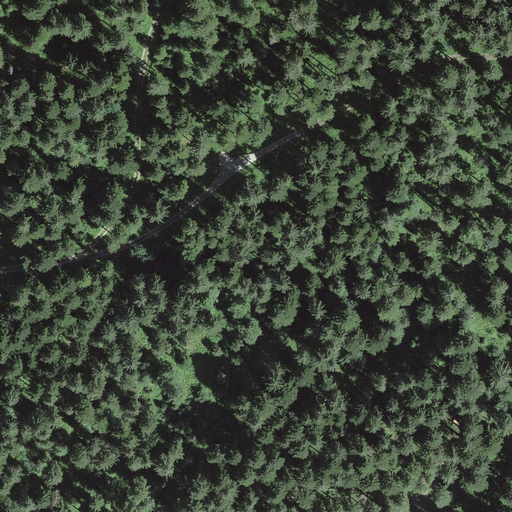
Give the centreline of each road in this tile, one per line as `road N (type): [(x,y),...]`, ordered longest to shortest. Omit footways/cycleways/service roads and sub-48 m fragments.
road 1 (track): [(0,271),(140,239),(252,158),(432,61),(511,57)]
road 2 (track): [(72,259),(130,195),(144,55),(168,0)]
